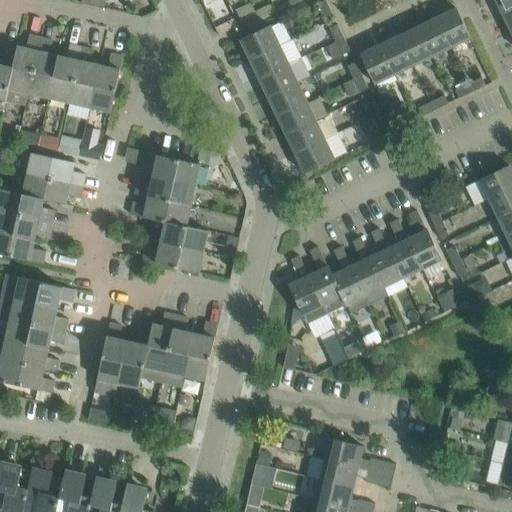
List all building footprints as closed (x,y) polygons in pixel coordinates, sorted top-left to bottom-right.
[(324,18),(333,13),(326,0),(318,5),(324,18)] [(511,0),(496,0),(503,13),(511,8),(511,0)] [(241,18),(255,11),(252,4),(238,11),(241,18)] [(471,38),(463,22),(457,8),(437,18),(452,47),(471,38)] [(511,32),(511,8),(503,13),(511,32)] [(433,57),(452,47),(437,18),(418,27),(433,57)] [(336,41),(344,37),(338,25),(330,29),(336,41)] [(250,60),(280,45),(271,26),(241,40),(250,60)] [(414,66),(433,57),(418,27),(399,36),(414,66)] [(29,94),(41,38),(29,35),(27,48),(18,46),(16,55),(6,101),(26,106),(28,94),(29,94)] [(395,75),(414,66),(399,36),(381,45),(395,75)] [(342,55),(351,51),(344,37),(336,41),(342,55)] [(49,98),(59,55),(51,53),(53,41),(41,38),(29,94),(49,98)] [(280,45),(250,60),(259,78),(302,58),(301,57),(293,39),(280,45)] [(70,103),(82,47),(70,44),(67,57),(59,55),(49,98),(70,103)] [(394,75),(395,75),(381,45),(361,54),(376,84),(386,79),(390,87),(398,82),(394,75)] [(90,107),(99,65),(91,63),(95,50),(82,47),(70,103),(90,107)] [(16,55),(4,52),(1,65),(0,64),(0,109),(4,111),(6,101),(16,55)] [(90,107),(111,112),(124,57),(111,54),(108,67),(99,65),(90,107)] [(302,58),(259,78),(268,97),(298,83),(311,77),(302,58)] [(354,80),(363,75),(356,62),(348,66),(354,80)] [(354,80),(343,85),(350,98),(369,89),(363,75),(354,80)] [(473,92),(486,86),(482,78),(469,84),(473,92)] [(277,116),(307,102),(298,83),(268,97),(277,116)] [(460,99),(473,92),(469,84),(456,90),(460,99)] [(436,110),(449,104),(445,96),(432,102),(436,110)] [(374,100),(356,108),(362,121),(372,117),(381,113),(374,100)] [(286,135),(316,120),(307,102),(277,116),(286,135)] [(422,117),(436,110),(432,102),(418,108),(422,117)] [(381,113),(372,117),(379,130),(387,126),(386,124),(383,118),(381,113)] [(316,120),(286,135),(295,153),(325,139),(338,133),(329,114),(316,120)] [(397,129),(411,122),(406,114),(393,121),(397,129)] [(390,115),(383,118),(386,124),(393,121),(390,115)] [(41,134),(30,132),(30,135),(21,133),(18,143),(38,147),(41,134)] [(41,134),(38,147),(59,152),(62,139),(41,134)] [(62,139),(59,152),(69,154),(72,138),(62,135),(62,139)] [(305,173),(335,159),(325,139),(295,153),(305,173)] [(81,155),(99,159),(102,146),(84,142),(81,155)] [(207,150),(204,162),(214,165),(217,153),(207,150)] [(153,176),(196,186),(201,165),(145,152),(142,165),(155,168),(153,176)] [(27,174),(83,187),(86,174),(73,171),(75,163),(32,153),(27,174)] [(490,199),(511,188),(511,169),(510,165),(480,180),(490,199)] [(81,198),(83,187),(27,174),(23,194),(44,199),(66,204),(68,196),(81,198)] [(192,206),(196,186),(153,176),(151,184),(138,181),(136,194),(148,197),(192,206)] [(499,218),(511,211),(511,188),(490,199),(499,218)] [(23,194),(1,189),(0,195),(0,210),(53,222),(55,210),(43,207),(44,199),(23,194)] [(192,206),(148,197),(147,205),(134,202),(131,214),(153,219),(187,227),(187,226),(192,206)] [(435,226),(443,222),(437,209),(428,213),(435,226)] [(50,234),(53,222),(0,210),(0,231),(35,240),(37,232),(50,234)] [(408,239),(423,269),(442,259),(428,229),(427,230),(417,210),(409,214),(418,234),(408,239)] [(508,237),(511,234),(511,211),(499,218),(508,237)] [(150,231),(163,234),(161,242),(204,252),(209,231),(187,226),(187,227),(153,219),(150,231)] [(423,269),(408,239),(399,219),(390,223),(400,243),(389,248),(404,278),(423,269)] [(443,222),(435,226),(441,240),(450,235),(443,222)] [(380,228),(371,232),(377,245),(386,241),(380,228)] [(33,248),(35,240),(0,231),(0,253),(43,264),(46,251),(33,248)] [(228,236),(224,256),(235,258),(239,238),(228,236)] [(361,237),(352,241),(359,254),(367,250),(361,237)] [(199,273),(204,252),(161,242),(159,250),(146,248),(143,260),(199,273)] [(319,246),(310,251),(316,263),(325,259),(319,246)] [(342,246),(334,250),(340,263),(348,259),(342,246)] [(453,263),(461,259),(455,246),(446,250),(453,263)] [(385,287),(404,278),(389,248),(370,257),(385,287)] [(301,279),(289,285),(308,324),(328,314),(309,275),(306,268),(300,256),(291,260),(298,272),(301,279)] [(471,256),(464,259),(469,271),(476,268),(471,256)] [(370,257),(351,266),(370,305),(389,296),(385,287),(370,257)] [(461,259),(453,263),(459,276),(467,272),(461,259)] [(333,275),(329,266),(309,275),(328,314),(347,305),(333,275)] [(333,275),(347,305),(351,314),(370,305),(351,266),(333,275)] [(76,290),(20,277),(7,274),(2,295),(58,308),(60,299),(73,302),(76,290)] [(471,300),(479,296),(473,284),(465,287),(471,300)] [(445,312),(463,304),(457,291),(441,299),(442,300),(439,301),(445,312)] [(56,316),(58,308),(2,295),(0,303),(0,316),(10,319),(66,331),(69,319),(56,316)] [(486,310),(483,304),(479,296),(471,300),(477,314),(486,310)] [(426,321),(436,316),(433,308),(422,313),(426,321)] [(161,383),(177,315),(165,312),(162,325),(153,323),(151,332),(152,332),(141,379),(142,379),(161,383)] [(182,388),(184,376),(194,333),(186,331),(189,318),(177,315),(161,383),(182,388)] [(64,343),(66,331),(10,319),(6,339),(49,349),(51,340),(64,343)] [(394,337),(406,331),(401,321),(389,326),(394,337)] [(184,376),(205,380),(206,380),(218,325),(206,322),(203,335),(194,333),(184,376)] [(115,397),(119,383),(128,341),(120,339),(123,326),(110,323),(98,379),(94,392),(115,397)] [(152,332),(151,332),(139,330),(137,342),(128,341),(119,383),(140,388),(142,379),(141,379),(152,332)] [(47,357),(49,349),(6,339),(1,359),(44,369),(44,370),(57,372),(60,360),(47,357)] [(44,370),(44,369),(1,359),(0,365),(0,381),(39,390),(37,398),(50,403),(52,393),(53,393),(55,380),(42,378),(44,370)] [(136,401),(132,417),(141,419),(153,422),(156,406),(136,401)] [(156,406),(153,422),(168,425),(173,426),(177,411),(156,406)] [(452,408),(449,418),(452,418),(450,428),(460,431),(463,419),(475,419),(476,414),(452,408)] [(194,431),(197,418),(189,417),(183,421),(181,428),(194,431)] [(397,464),(385,461),(372,458),(371,461),(361,459),(364,446),(330,438),(325,459),(394,476),(397,464)] [(445,440),(443,449),(459,453),(461,444),(445,440)] [(511,444),(508,443),(503,463),(511,465),(511,444)] [(261,451),(258,464),(270,466),(273,453),(261,451)] [(391,488),(394,476),(325,459),(320,479),(354,487),(357,476),(366,479),(366,482),(391,488)] [(511,465),(503,463),(498,485),(511,488),(511,465)] [(0,508),(4,510),(14,511),(23,511),(26,502),(28,488),(18,486),(22,469),(1,464),(0,470),(0,508)] [(26,502),(23,511),(56,511),(60,496),(49,493),(53,476),(32,471),(28,488),(26,502)] [(60,496),(56,511),(89,511),(90,511),(89,511),(92,497),(82,495),(86,477),(65,472),(60,496)] [(351,499),(354,487),(320,479),(315,500),(366,511),(373,511),(376,503),(359,499),(359,500),(351,499)] [(113,502),(117,484),(96,480),(92,497),(89,511),(90,511),(95,511),(121,511),(123,504),(113,502)] [(249,495),(247,504),(260,507),(265,487),(252,484),(249,495)] [(154,511),(155,511),(144,509),(148,491),(127,486),(123,504),(121,511),(154,511)] [(366,511),(315,500),(305,497),(301,511),(366,511)]
